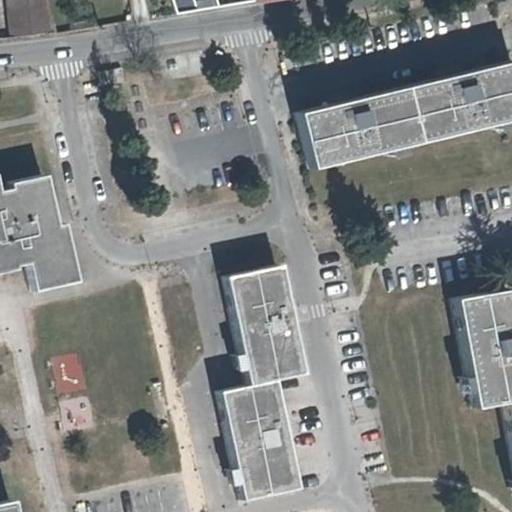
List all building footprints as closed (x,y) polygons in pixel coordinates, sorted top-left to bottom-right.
[(11,39),(53,34),(43,0),(17,0),(7,1),(11,39)] [(501,66),(498,54),(284,109),(297,162),(511,106),(509,93),(507,89),(503,73),(507,71),(505,65),(501,66)] [(116,60),(95,65),(97,78),(118,73),(117,69),(116,60)] [(0,262),(6,261),(5,256),(17,253),(24,288),(67,279),(54,221),(45,222),(35,171),(0,178),(1,184),(0,184),(0,262)] [(227,491),(282,480),(263,373),(292,367),(271,261),(214,272),(233,379),(207,384),(227,491)] [(511,368),(510,357),(501,310),(495,284),(441,294),(454,363),(461,402),(490,396),(511,504),(511,503),(511,368)]
